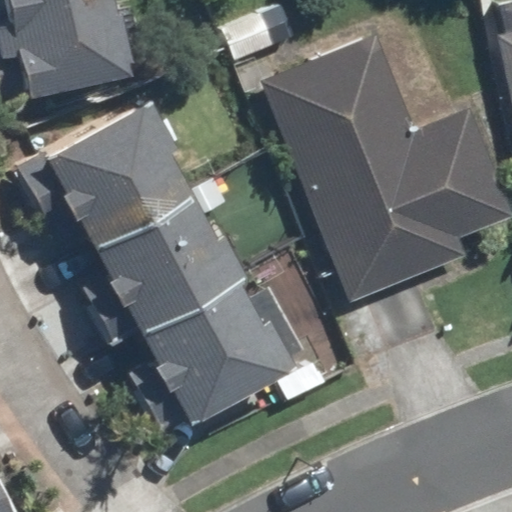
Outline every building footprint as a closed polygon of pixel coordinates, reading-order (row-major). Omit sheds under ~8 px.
[(0,89),(134,61),(121,0),(4,0),(7,9),(0,10),(0,89)] [(511,0),(488,0),(511,102),(511,0)] [(270,3),(217,22),(230,59),(283,39),(270,3)] [(375,29),(258,75),(346,300),(467,253),(459,233),(511,212),(511,205),(470,100),(412,123),(375,29)] [(156,88),(13,162),(44,222),(74,206),(152,353),(122,369),(154,429),(297,355),(156,88)] [(0,511),(18,511),(0,473),(0,511)]
